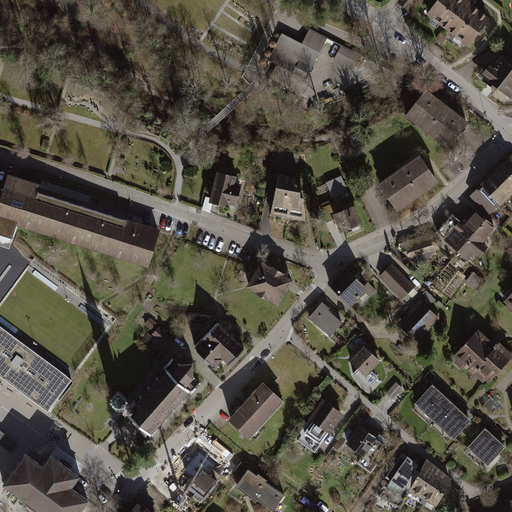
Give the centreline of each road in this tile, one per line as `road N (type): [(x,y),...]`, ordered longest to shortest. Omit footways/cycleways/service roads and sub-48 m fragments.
road 1 (residential): [(0,152),(330,262)]
road 2 (residential): [(511,478),(477,492),(282,326)]
road 3 (residential): [(330,262),(429,217),(511,139)]
road 4 (track): [(172,206),(142,280),(16,228)]
road 5 (residential): [(138,484),(282,326)]
road 6 (residential): [(511,123),(348,0)]
road 7 (residential): [(0,400),(138,484)]
